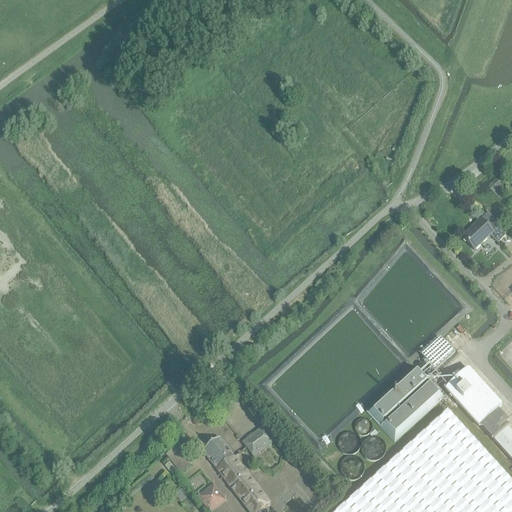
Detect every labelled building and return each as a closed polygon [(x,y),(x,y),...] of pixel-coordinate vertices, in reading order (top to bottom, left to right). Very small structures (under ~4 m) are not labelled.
[(497,243),(504,237),(493,224),(488,228),(481,220),(474,226),(476,228),(464,240),(474,251),(490,236),(497,243)] [(415,370),(367,413),(394,444),(442,400),(415,370)] [(468,370),(445,391),(479,428),(480,427),(511,462),(511,434),(508,430),(509,429),(505,425),(508,422),(498,411),(502,407),(468,370)] [(511,511),(511,484),(447,412),(408,447),(363,488),(336,511),(511,511)] [(254,459),(274,443),(262,428),(242,444),(254,459)] [(202,453),(231,490),(248,477),(219,440),(202,453)] [(181,474),(193,465),(178,446),(166,455),(181,474)] [(169,463),(165,467),(172,476),(177,472),(169,463)] [(270,505),(248,477),(231,490),(247,511),(261,511),(270,505)]
